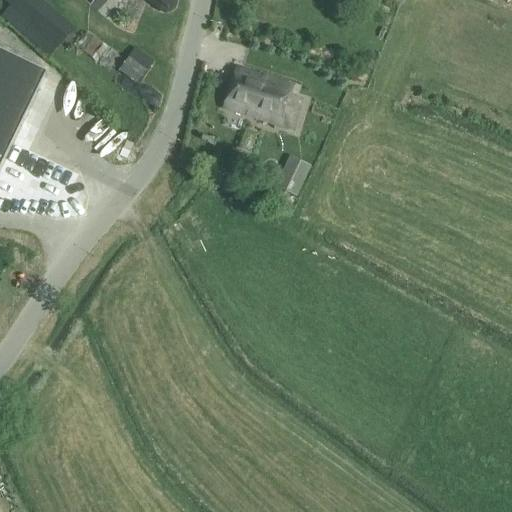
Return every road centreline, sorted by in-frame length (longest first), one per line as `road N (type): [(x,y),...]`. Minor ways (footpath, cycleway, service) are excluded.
road 1 (unclassified): [(74,251),(162,138),(200,0)]
road 2 (unclassified): [(0,363),(74,251)]
